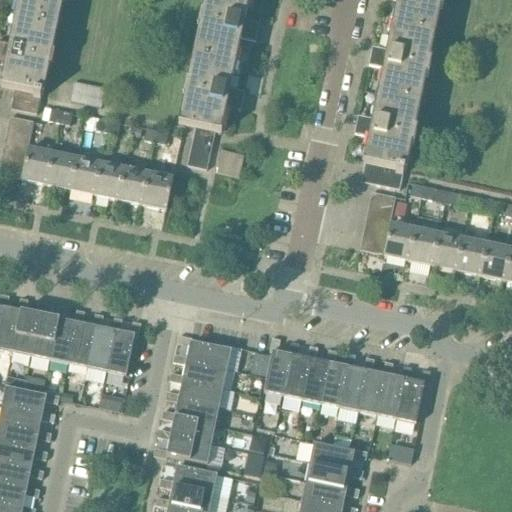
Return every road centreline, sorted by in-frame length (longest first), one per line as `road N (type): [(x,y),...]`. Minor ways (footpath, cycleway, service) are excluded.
road 1 (residential): [(50,511),(70,420),(143,436),(171,293)]
road 2 (residential): [(289,300),(350,0)]
road 3 (residential): [(171,293),(0,245)]
road 4 (residential): [(392,511),(395,500),(419,485),(446,351)]
road 5 (residential): [(446,351),(428,329),(289,300)]
road 6 (residential): [(289,300),(264,311),(171,293)]
